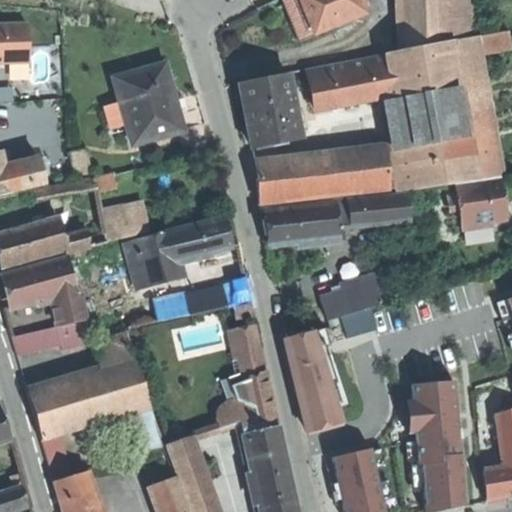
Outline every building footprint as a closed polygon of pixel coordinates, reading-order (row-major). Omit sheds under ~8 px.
[(300,40),(315,35),(300,0),(283,0),(292,22),(300,40)] [(300,0),(315,35),(366,14),(360,0),(300,0)] [(399,0),(401,49),(447,41),(446,37),(444,0),(399,0)] [(466,0),(444,0),(446,37),(469,36),(466,0)] [(0,63),(29,62),(27,25),(0,26),(0,63)] [(509,30),(478,36),(481,51),(511,45),(509,30)] [(478,36),(447,42),(476,180),(502,175),(505,175),(481,51),(478,36)] [(396,90),(406,147),(413,185),(414,189),(457,183),(476,180),(447,42),(389,53),(396,90)] [(315,109),(396,90),(389,53),(308,68),(315,109)] [(166,65),(115,78),(133,144),(179,132),(175,115),(179,114),(172,90),(166,65)] [(288,74),(239,83),(245,114),(251,146),(300,136),(288,74)] [(358,156),(359,166),(362,191),(413,185),(406,147),(358,156)] [(86,149),(71,152),(76,178),(92,175),(86,149)] [(0,195),(11,193),(5,166),(1,151),(0,150),(0,195)] [(60,181),(76,178),(71,152),(55,155),(60,181)] [(38,158),(5,166),(11,193),(45,184),(38,158)] [(259,178),(262,202),(362,191),(359,166),(259,178)] [(114,174),(93,178),(95,188),(96,193),(117,189),(114,174)] [(502,175),(476,180),(457,183),(459,195),(461,209),(464,227),(495,221),(509,219),(502,175)] [(46,198),(95,188),(93,178),(44,188),(46,198)] [(37,199),(46,198),(44,188),(35,190),(37,199)] [(407,194),(335,203),(338,226),(410,214),(407,194)] [(452,211),(461,209),(459,195),(449,196),(452,211)] [(101,213),(105,235),(107,242),(149,232),(142,202),(101,213)] [(335,203),(269,211),(271,229),(273,246),(340,237),(338,226),(335,203)] [(225,217),(169,231),(177,260),(233,245),(230,233),(225,217)] [(0,245),(2,252),(6,266),(65,250),(69,249),(66,237),(64,238),(60,220),(0,233),(0,245)] [(496,226),(495,221),(464,227),(465,231),(496,226)] [(89,231),(66,237),(69,249),(65,250),(66,253),(107,242),(105,235),(91,239),(89,231)] [(125,243),(137,288),(181,276),(177,260),(169,231),(125,243)] [(69,259),(6,275),(9,291),(14,307),(52,297),(77,291),(69,259)] [(320,292),(323,302),(378,287),(373,269),(335,280),(337,287),(320,292)] [(186,291),(191,313),(250,300),(245,278),(186,291)] [(323,302),(327,318),(342,314),(371,306),(382,303),(378,287),(323,302)] [(80,290),(77,291),(52,297),(59,324),(87,317),(80,290)] [(156,321),(191,313),(186,291),(152,301),(156,321)] [(371,306),(342,314),(348,336),(378,328),(371,306)] [(231,331),(238,358),(262,352),(256,326),(231,331)] [(286,339),(292,367),(322,361),(313,331),(286,339)] [(93,342),(101,370),(136,360),(127,332),(93,342)] [(238,358),(243,381),(267,373),(262,352),(238,358)] [(101,370),(28,392),(42,440),(150,408),(136,360),(101,370)] [(322,361),(292,367),(308,433),(325,428),(341,423),(338,412),(327,376),(325,372),(322,361)] [(236,398),(241,420),(275,408),(267,373),(243,381),(232,385),(236,398)] [(334,374),(327,376),(338,412),(345,409),(334,374)] [(424,464),(426,511),(428,511),(467,504),(464,453),(461,453),(455,380),(413,383),(414,398),(407,399),(409,432),(418,432),(420,464),(424,464)] [(221,428),(241,420),(236,398),(224,403),(218,408),(216,413),(221,428)] [(241,420),(250,459),(284,451),(275,408),(241,420)] [(511,433),(511,411),(499,416),(499,436),(511,433)] [(511,433),(499,436),(504,469),(507,489),(511,488),(511,433)] [(169,446),(192,511),(220,511),(194,437),(169,446)] [(333,457),(346,511),(387,511),(372,448),(333,457)] [(250,459),(261,511),(298,511),(284,451),(250,459)] [(508,497),(507,489),(504,469),(484,470),(487,502),(508,497)] [(62,511),(101,511),(88,472),(53,484),(62,511)] [(10,484),(12,489),(25,486),(22,474),(12,476),(14,484),(10,484)] [(160,511),(189,511),(177,477),(151,486),(160,511)] [(0,511),(14,511),(31,507),(25,486),(12,489),(0,492),(0,511)]
